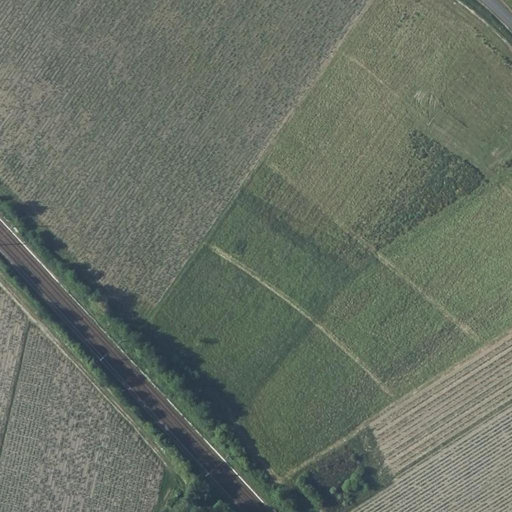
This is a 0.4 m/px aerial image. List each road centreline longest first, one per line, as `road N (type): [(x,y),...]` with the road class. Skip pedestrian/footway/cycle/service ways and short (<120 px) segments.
road 1 (track): [(511,170),(344,273),(225,422)]
road 2 (track): [(0,283),(162,460)]
